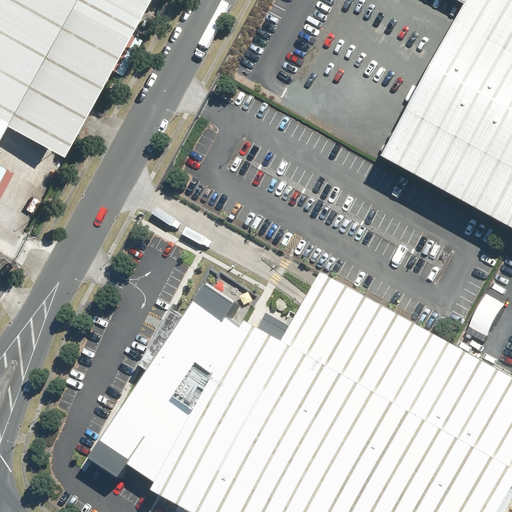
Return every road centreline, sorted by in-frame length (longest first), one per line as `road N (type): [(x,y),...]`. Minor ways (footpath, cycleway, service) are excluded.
road 1 (unknown): [(511,429),(115,174)]
road 2 (unclassified): [(211,0),(70,255)]
road 3 (unclassified): [(70,255),(0,449)]
